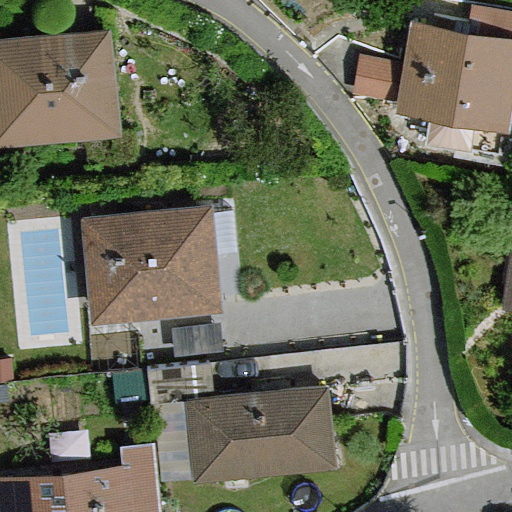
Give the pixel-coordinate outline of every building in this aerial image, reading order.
[(498,125),(511,52),(511,48),(413,29),(404,72),(368,65),(363,91),(399,98),(398,106),(427,112),(421,143),(465,151),(471,120),(498,125)] [(109,37),(0,48),(0,111),(3,140),(119,128),(109,37)] [(97,226),(105,315),(220,305),(212,216),(97,226)] [(216,379),(215,364),(152,371),(155,404),(218,397),(216,379)] [(338,465),(331,392),(198,404),(204,477),(338,465)] [(134,465),(9,477),(12,511),(162,511),(156,447),(133,449),(134,465)]
